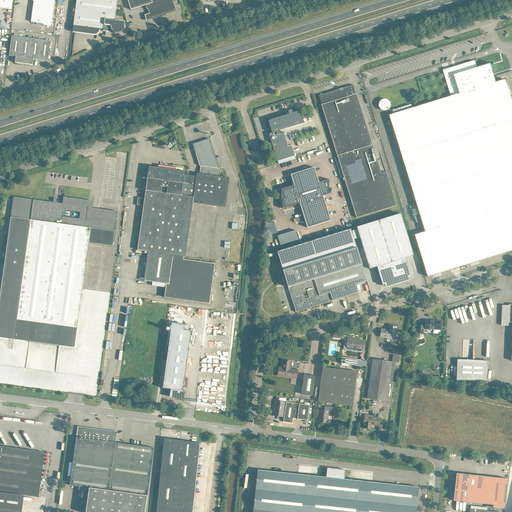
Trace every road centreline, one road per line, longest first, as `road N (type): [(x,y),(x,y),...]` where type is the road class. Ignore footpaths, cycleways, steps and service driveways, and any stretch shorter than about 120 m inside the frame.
road 1 (unclassified): [(0,175),(488,21)]
road 2 (motorway): [(0,138),(446,0)]
road 3 (motorway): [(397,0),(0,123)]
road 4 (unclassified): [(252,431),(261,360),(271,343),(511,268)]
road 5 (residential): [(0,93),(268,0)]
road 6 (unknown): [(104,411),(142,130)]
road 7 (unclassified): [(406,201),(376,92),(493,52),(488,21)]
road 8 (unclassified): [(435,511),(438,457),(252,431)]
road 9 (unclassified): [(222,427),(0,397)]
